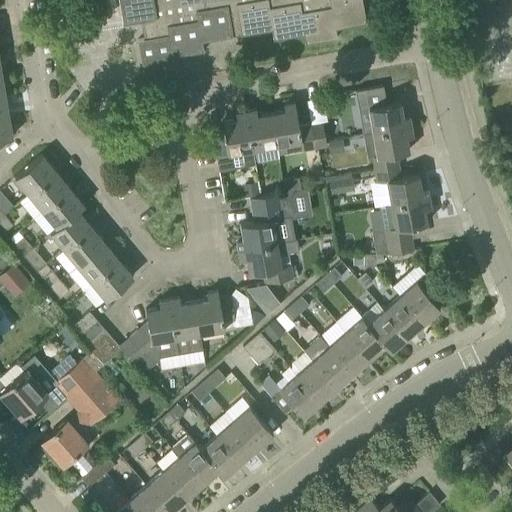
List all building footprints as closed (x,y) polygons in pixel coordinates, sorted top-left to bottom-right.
[(118,0),(122,23),(144,19),(148,37),(137,39),(143,71),(174,65),(173,55),(203,50),(202,40),(232,35),(232,32),(240,30),(240,34),(271,28),(273,38),(303,33),(305,42),(337,37),(335,27),(366,22),(361,0),(118,0)] [(372,131),(410,125),(409,114),(402,115),(400,101),(386,103),(383,85),(365,88),(372,131)] [(0,93),(0,116),(8,115),(4,93),(0,93)] [(311,121),(327,119),(324,95),(308,97),(311,121)] [(299,125),(298,120),(294,101),(283,103),(285,109),(271,112),(277,143),(299,139),(301,149),(314,147),(310,123),(299,125)] [(277,143),(271,112),(257,114),(256,108),(245,110),(252,147),(277,143)] [(252,147),(245,110),(235,112),(236,118),(222,120),(223,128),(212,130),(216,154),(242,149),(245,164),(254,163),(252,148),(252,147)] [(0,147),(4,144),(3,137),(12,136),(8,115),(0,116),(0,147)] [(327,144),(322,121),(310,123),(314,147),(327,144)] [(374,169),(398,164),(396,152),(408,150),(406,136),(412,135),(410,125),(372,131),(377,154),(372,155),(374,169)] [(340,137),(328,140),(330,153),(342,151),(340,137)] [(41,153),(14,175),(29,193),(55,170),(41,153)] [(390,203),(428,197),(427,186),(420,187),(418,173),(400,176),(398,164),(374,169),(376,181),(386,180),(390,203)] [(43,209),(70,187),(55,170),(29,193),(43,209)] [(331,193),(353,189),(351,177),(329,180),(331,193)] [(256,181),(242,183),(244,196),(258,194),(256,181)] [(84,204),(70,187),(43,209),(57,226),(77,209),(84,204)] [(294,239),(290,215),(295,214),(292,197),(302,195),(301,188),(279,191),(281,203),(252,209),(254,220),(240,223),(243,237),(236,238),(238,249),(276,242),(294,239)] [(250,197),(252,209),(281,203),(279,191),(250,197)] [(387,241),(411,237),(409,225),(426,222),(424,208),(430,207),(428,197),(390,203),(380,205),(385,228),(372,230),(376,252),(389,250),(387,241)] [(77,209),(57,226),(51,232),(65,249),(92,226),(77,209)] [(4,214),(0,216),(0,227),(3,231),(12,223),(4,214)] [(106,243),(92,226),(65,249),(79,265),(106,243)] [(33,247),(23,236),(14,244),(23,255),(33,247)] [(387,241),(389,250),(390,253),(413,249),(411,237),(387,241)] [(276,242),(238,249),(240,259),(246,258),(249,272),(262,269),(265,281),(292,277),(290,264),(280,265),(278,253),(298,249),(296,238),(294,239),(276,242)] [(92,281),(119,259),(106,243),(79,265),(92,281)] [(0,247),(0,268),(12,258),(2,246),(0,247)] [(33,247),(23,255),(38,271),(47,264),(33,247)] [(364,253),(363,253),(363,264),(363,265),(375,265),(375,262),(375,253),(364,253)] [(92,281),(105,297),(106,298),(133,275),(119,259),(92,281)] [(16,291),(29,280),(12,261),(0,271),(0,280),(1,282),(5,278),(16,291)] [(52,288),(61,280),(47,264),(38,271),(52,288)] [(334,266),(325,273),(332,282),(341,274),(334,266)] [(399,294),(422,322),(439,307),(429,295),(438,287),(425,272),(399,294)] [(332,282),(325,273),(316,282),(323,290),(332,282)] [(61,280),(52,288),(60,297),(69,289),(61,280)] [(218,296),(217,289),(207,291),(208,297),(194,300),(199,332),(236,326),(231,300),(224,295),(218,296)] [(292,302),(300,311),(309,303),(301,294),(292,302)] [(405,337),(422,322),(399,294),(382,309),(405,337)] [(179,296),(168,298),(179,353),(202,350),(201,348),(202,348),(199,332),(194,300),(180,302),(179,296)] [(147,320),(128,337),(144,356),(140,359),(147,367),(159,356),(179,353),(168,298),(158,300),(159,306),(145,308),(147,320)] [(292,302),(283,310),(290,319),(300,311),(292,302)] [(382,309),(366,323),(383,345),(389,351),(405,337),(382,309)] [(73,330),(78,335),(97,319),(89,310),(70,326),(73,330)] [(345,331),(368,358),(383,345),(366,323),(361,317),(345,331)] [(285,331),(274,318),(262,328),(274,341),(285,331)] [(105,328),(97,319),(78,335),(86,344),(105,328)] [(70,326),(66,321),(55,331),(62,339),(73,330),(70,326)] [(86,344),(91,349),(94,353),(113,337),(105,328),(86,344)] [(243,345),(251,355),(268,340),(260,330),(243,345)] [(345,331),(329,345),(351,373),(368,358),(345,331)] [(113,337),(94,353),(102,363),(105,361),(121,346),(119,345),(113,337)] [(144,356),(128,337),(119,345),(121,346),(135,362),(139,358),(140,359),(144,356)] [(268,340),(251,355),(259,363),(276,348),(268,340)] [(335,387),(351,373),(329,345),(312,360),(335,387)] [(49,410),(66,395),(93,371),(102,363),(94,353),(91,349),(82,357),(81,356),(76,360),(69,352),(53,366),(60,375),(54,380),(57,384),(47,392),(39,399),(49,410)] [(312,360),(296,374),(319,401),(335,387),(312,360)] [(29,365),(26,368),(0,390),(0,391),(21,415),(39,399),(47,392),(37,381),(40,376),(40,371),(39,368),(37,365),(32,365),(29,365)] [(201,381),(209,391),(225,376),(217,367),(201,381)] [(118,398),(100,377),(93,371),(66,395),(79,410),(67,420),(65,418),(42,439),(52,450),(48,453),(57,463),(61,460),(63,463),(86,442),(76,431),(88,420),(91,422),(118,398)] [(259,382),(270,396),(284,413),(293,405),(302,416),(319,401),(296,374),(288,380),(284,375),(276,382),(269,374),(259,382)] [(201,381),(191,390),(199,399),(209,391),(201,381)] [(168,409),(176,419),(185,411),(177,402),(168,409)] [(249,405),(233,419),(256,447),(273,432),(249,405)] [(168,409),(159,418),(167,427),(176,419),(168,409)] [(233,419),(216,434),(239,461),(256,447),(233,419)] [(135,439),(143,448),(152,439),(144,430),(135,439)] [(201,483),(217,469),(200,448),(186,432),(171,445),(179,454),(178,455),(201,483)] [(216,434),(200,448),(217,469),(223,475),(239,461),(216,434)] [(135,439),(126,446),(134,455),(143,448),(135,439)] [(511,447),(509,451),(508,450),(503,454),(511,463),(511,447)] [(97,461),(104,470),(113,462),(105,453),(97,461)] [(178,455),(161,470),(185,497),(201,483),(178,455)] [(79,476),(87,484),(87,485),(104,470),(97,461),(79,476)] [(168,511),(185,497),(161,470),(145,484),(168,511)] [(145,484),(129,498),(140,511),(167,511),(168,511),(145,484)] [(405,511),(414,504),(407,496),(400,502),(401,504),(398,506),(390,497),(378,507),(370,498),(353,511),(405,511)] [(140,511),(129,498),(113,511),(140,511)]
